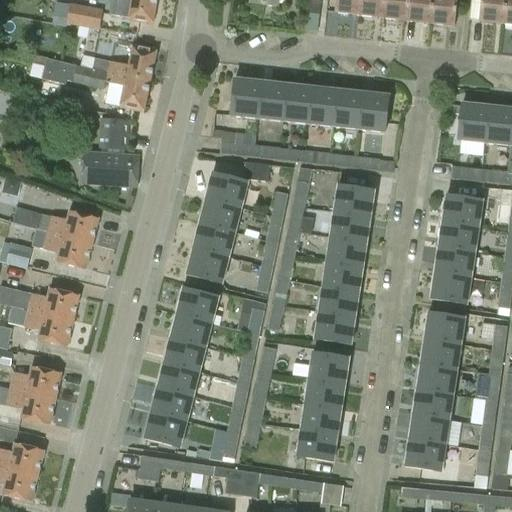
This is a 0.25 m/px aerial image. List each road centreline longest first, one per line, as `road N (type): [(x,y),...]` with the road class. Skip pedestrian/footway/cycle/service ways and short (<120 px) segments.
road 1 (residential): [(76,511),(195,51)]
road 2 (residential): [(365,511),(433,57)]
road 3 (residential): [(195,51),(287,60),(318,44),(433,57)]
